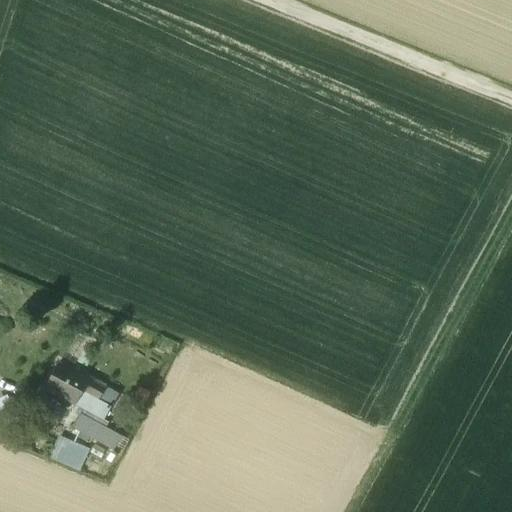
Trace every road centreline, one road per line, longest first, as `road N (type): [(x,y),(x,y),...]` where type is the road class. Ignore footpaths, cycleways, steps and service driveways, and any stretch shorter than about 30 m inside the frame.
road 1 (track): [(511,223),(356,511)]
road 2 (track): [(511,99),(269,0)]
